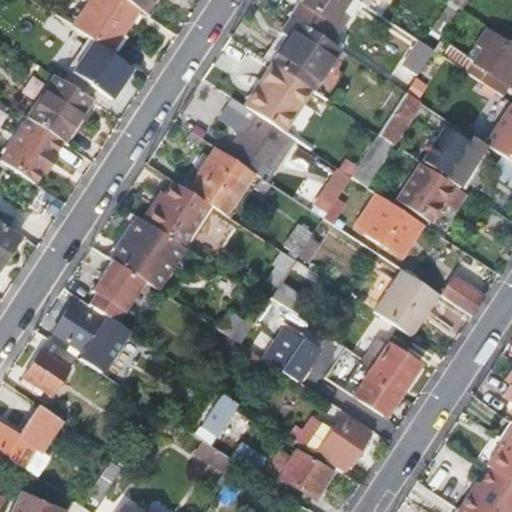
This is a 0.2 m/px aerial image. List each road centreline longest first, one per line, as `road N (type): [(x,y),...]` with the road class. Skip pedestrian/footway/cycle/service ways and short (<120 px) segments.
road 1 (residential): [(226,0),(0,341)]
road 2 (unclassified): [(366,511),(511,292)]
